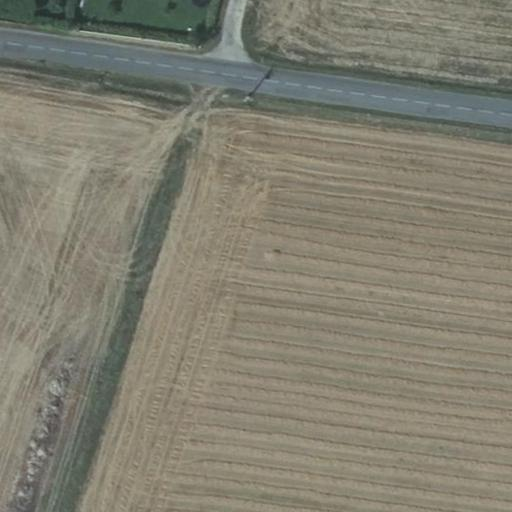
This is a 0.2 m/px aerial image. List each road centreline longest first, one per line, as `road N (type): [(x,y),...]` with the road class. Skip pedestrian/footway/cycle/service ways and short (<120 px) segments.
road 1 (tertiary): [(511,106),(0,32)]
road 2 (track): [(227,65),(195,116),(62,511)]
